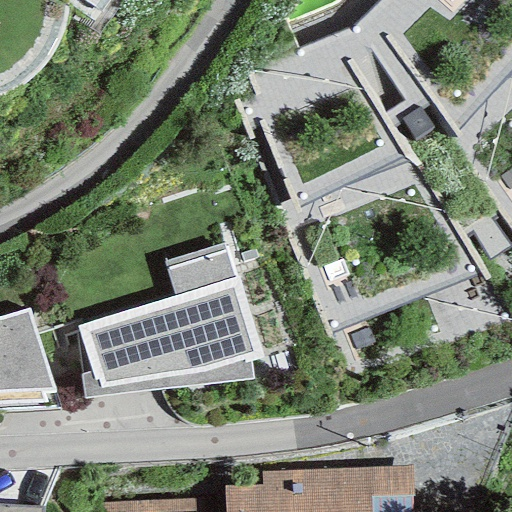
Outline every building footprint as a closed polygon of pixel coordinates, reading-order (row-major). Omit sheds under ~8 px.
[(511,0),(431,0),(387,36),(511,229),(511,0)] [(511,310),(345,46),(234,86),(341,370),(511,314),(511,310)] [(171,300),(67,324),(89,392),(268,376),(222,245),(162,258),(171,300)] [(19,292),(0,297),(0,404),(56,403),(19,292)] [(208,511),(390,511),(389,472),(207,481),(208,511)] [(0,511),(34,511),(35,503),(0,499),(0,511)]
